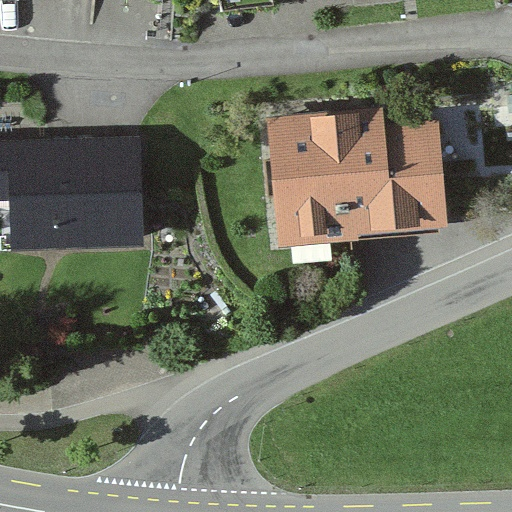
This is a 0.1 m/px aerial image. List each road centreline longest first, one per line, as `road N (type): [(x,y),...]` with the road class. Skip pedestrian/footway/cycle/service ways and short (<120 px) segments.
road 1 (residential): [(511,42),(105,77),(0,66)]
road 2 (unclassified): [(178,511),(188,451),(210,416),(243,391),(511,273)]
